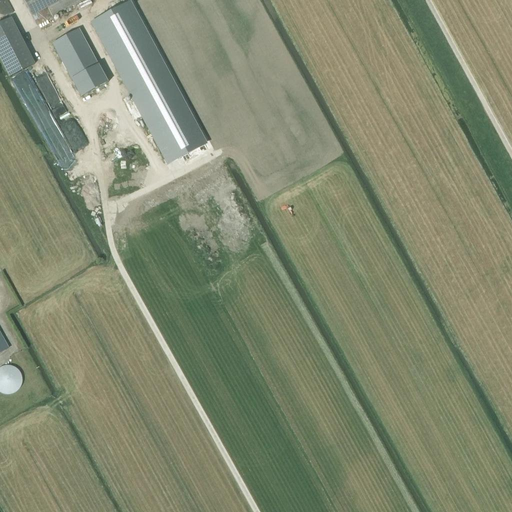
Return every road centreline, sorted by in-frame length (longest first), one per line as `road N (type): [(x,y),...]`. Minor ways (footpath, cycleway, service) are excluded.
road 1 (track): [(88,35),(107,73),(89,105),(115,259),(256,511)]
road 2 (track): [(511,156),(426,0)]
road 3 (track): [(9,0),(72,103),(89,105)]
